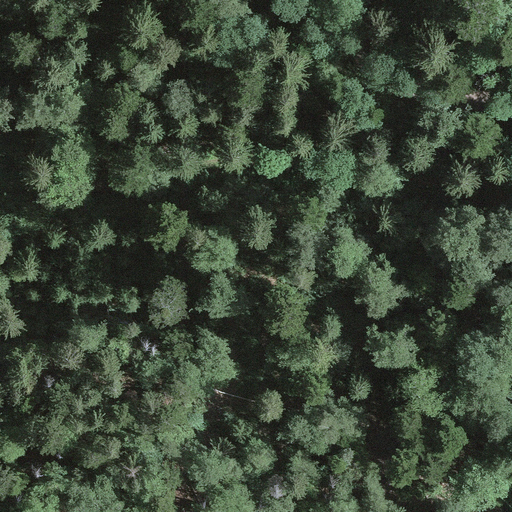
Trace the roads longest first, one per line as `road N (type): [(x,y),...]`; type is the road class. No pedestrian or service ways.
road 1 (track): [(511,176),(451,186),(246,168),(0,189)]
road 2 (track): [(314,0),(366,68),(408,100),(481,114),(511,107)]
